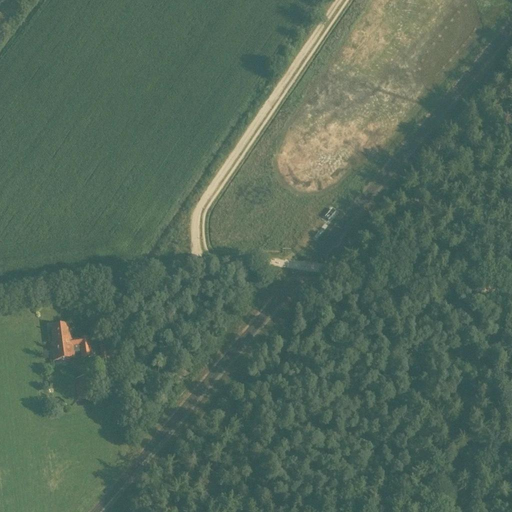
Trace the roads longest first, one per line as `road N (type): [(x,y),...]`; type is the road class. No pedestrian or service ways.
road 1 (track): [(201,270),(203,217),(217,170),(336,0)]
road 2 (track): [(511,292),(287,263),(204,270)]
road 3 (track): [(204,270),(0,297)]
